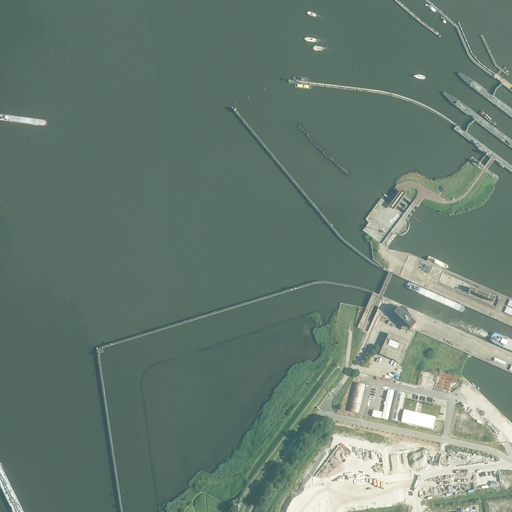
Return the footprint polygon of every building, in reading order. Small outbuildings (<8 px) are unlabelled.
[(511,85),(496,73),(494,76),(493,77),(495,79),(496,78),(502,84),(502,85),(511,92),(511,85)] [(480,93),(480,94),(511,117),(511,109),(494,96),(493,96),(486,91),(486,90),(474,81),(470,86),(471,87),(472,86),(480,92),(480,93),(481,93),(480,93)] [(511,140),(469,108),(469,109),(468,109),(460,102),(461,102),(459,100),(455,106),(468,115),(475,120),(475,121),(511,148),(511,140)] [(511,166),(466,132),(465,132),(459,128),(459,127),(457,125),(456,126),(453,129),(478,148),(477,148),(484,153),(484,154),(485,155),(486,155),(494,161),(494,160),(495,160),(500,164),(499,165),(503,168),(504,167),(511,172),(511,166)] [(466,166),(467,167),(471,161),(472,161),(472,160),(474,161),(475,159),(473,158),(472,157),(471,157),(470,158),(465,165),(466,166)] [(479,168),(481,170),(482,169),(483,170),(484,170),(485,171),(492,177),(492,176),(493,175),(494,174),(493,173),(493,174),(487,170),(488,169),(480,163),(479,162),(478,162),(478,161),(475,159),(474,161),(473,162),(472,163),(475,165),(479,168)] [(403,195),(404,194),(402,192),(401,193),(400,194),(398,197),(397,199),(394,201),(393,203),(391,205),(391,206),(390,207),(393,209),(394,207),(396,205),(397,203),(399,201),(400,199),(402,196),(403,195)] [(390,194),(391,194),(397,199),(399,201),(400,201),(406,206),(409,208),(412,210),(413,211),(414,211),(415,211),(415,210),(414,209),(413,208),(410,206),(401,199),(400,199),(398,197),(392,193),(391,193),(390,193),(390,194)] [(394,201),(385,195),(385,194),(384,194),(384,195),(384,196),(393,203),(394,203),(396,205),(397,205),(406,212),(409,214),(409,215),(410,215),(410,216),(411,216),(411,215),(412,215),(412,214),(411,214),(411,213),(410,213),(407,210),(404,209),(404,208),(398,204),(397,203),(395,202),(394,201)] [(403,195),(402,196),(412,203),(413,202),(412,202),(403,195)] [(366,220),(369,222),(363,231),(373,238),(371,242),(373,260),(379,264),(384,268),(384,267),(381,266),(374,260),(371,242),(373,240),(374,240),(375,239),(380,243),(381,244),(404,215),(396,209),(394,207),(391,206),(387,203),(382,199),(381,199),(366,218),(366,219),(366,220)] [(415,205),(415,206),(416,207),(417,207),(418,207),(423,199),(420,203),(418,206),(417,206),(416,205),(415,205)] [(405,216),(404,215),(381,245),(379,243),(378,243),(378,244),(377,245),(378,245),(379,244),(379,245),(378,246),(380,247),(379,249),(379,251),(377,251),(378,253),(380,253),(380,254),(382,257),(381,258),(383,260),(384,259),(386,260),(387,261),(388,262),(389,263),(390,264),(390,265),(388,268),(388,269),(384,267),(383,270),(389,272),(389,271),(393,273),(392,274),(458,303),(511,326),(511,298),(429,262),(419,258),(410,254),(388,249),(386,249),(396,235),(397,233),(398,234),(399,234),(400,234),(401,234),(402,234),(403,234),(404,233),(405,232),(406,231),(407,230),(408,228),(408,227),(408,226),(409,225),(409,224),(408,223),(407,222),(406,221),(408,219),(408,218),(405,216)] [(374,305),(378,295),(373,292),(366,309),(357,328),(361,329),(361,330),(371,334),(373,335),(379,321),(381,316),(409,328),(410,329),(410,330),(413,331),(413,330),(416,331),(424,335),(468,354),(469,354),(511,373),(511,353),(423,314),(393,301),(383,297),(382,298),(378,307),(378,309),(368,332),(362,330),(373,307),(374,305)] [(397,362),(404,347),(406,341),(389,334),(380,354),(397,362)] [(408,342),(406,341),(404,347),(397,362),(399,363),(408,342)] [(361,405),(365,385),(355,382),(348,411),(359,414),(361,405)] [(391,390),(388,390),(385,403),(382,418),(388,419),(394,391),(391,390)] [(399,422),(405,394),(394,391),(388,420),(399,422)] [(440,400),(435,431),(442,432),(447,401),(440,400)] [(377,411),(373,410),(373,412),(372,416),(381,418),(382,412),(377,411)] [(416,412),(404,410),(401,422),(432,429),(435,417),(416,412)]
